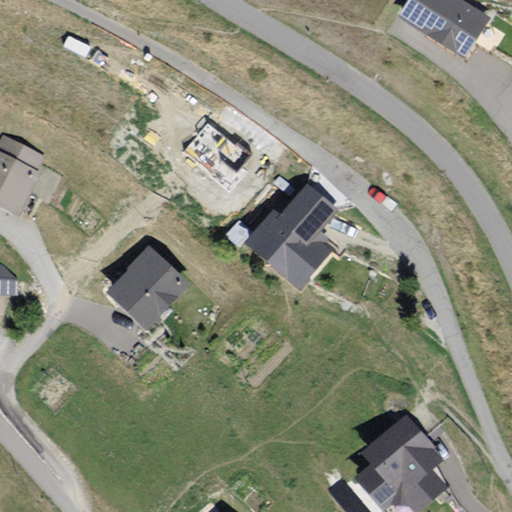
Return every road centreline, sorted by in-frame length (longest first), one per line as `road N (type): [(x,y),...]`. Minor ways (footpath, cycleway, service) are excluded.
road 1 (tertiary): [(511,268),(468,190),(406,118),(216,0)]
road 2 (residential): [(414,39),(485,91),(511,124)]
